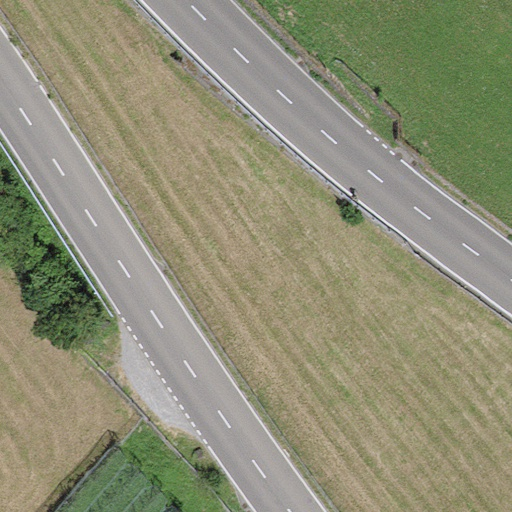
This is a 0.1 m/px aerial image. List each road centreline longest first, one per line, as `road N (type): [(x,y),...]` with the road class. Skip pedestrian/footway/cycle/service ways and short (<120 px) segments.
road 1 (tertiary): [(303,511),(0,72)]
road 2 (tertiary): [(185,0),(511,283)]
